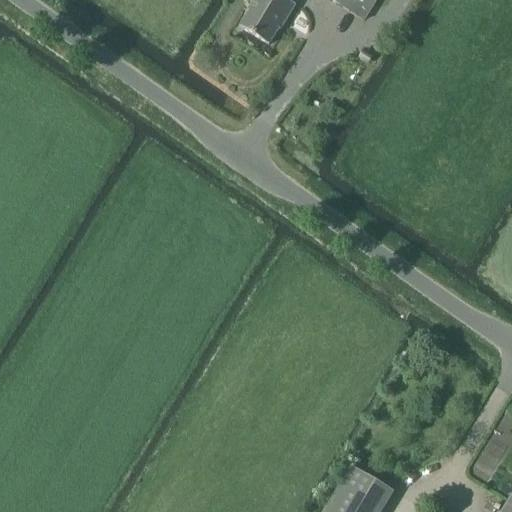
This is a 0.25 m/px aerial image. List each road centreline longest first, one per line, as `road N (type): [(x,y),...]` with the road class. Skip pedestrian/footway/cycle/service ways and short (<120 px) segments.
road 1 (unclassified): [(511,346),(21,0)]
road 2 (track): [(511,375),(452,478),(415,499),(408,511)]
